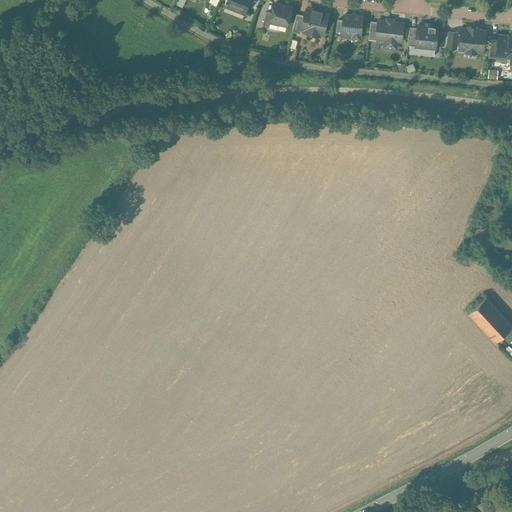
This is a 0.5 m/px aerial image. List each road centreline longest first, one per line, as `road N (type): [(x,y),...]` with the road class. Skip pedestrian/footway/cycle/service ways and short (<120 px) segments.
road 1 (residential): [(511,87),(258,57),(206,38),(146,0)]
road 2 (unclassified): [(363,511),(511,434)]
